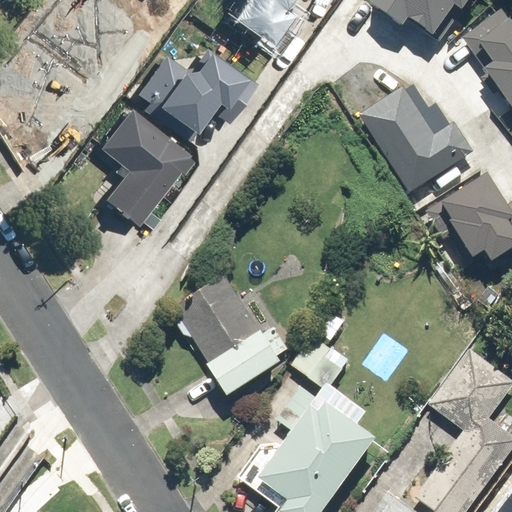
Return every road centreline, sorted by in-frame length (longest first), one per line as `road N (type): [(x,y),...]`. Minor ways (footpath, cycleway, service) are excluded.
road 1 (unknown): [(61,365),(275,84),(320,48),(366,51),(502,179)]
road 2 (residential): [(150,511),(0,264)]
